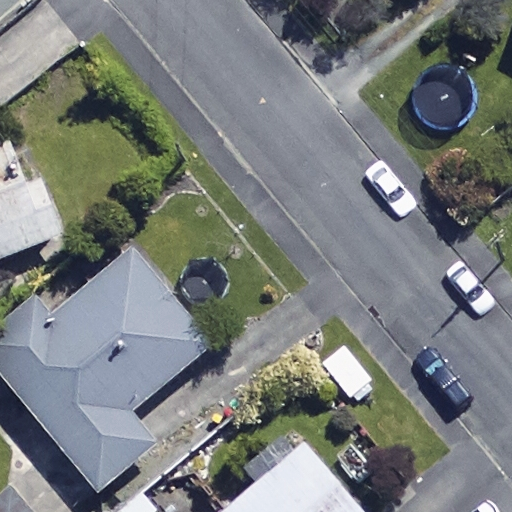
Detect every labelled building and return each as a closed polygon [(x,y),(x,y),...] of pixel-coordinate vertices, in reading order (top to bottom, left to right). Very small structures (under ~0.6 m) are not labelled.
[(75,43),(47,9),(0,46),(0,77),(13,94),(75,43)] [(0,275),(70,248),(26,137),(0,147),(0,275)] [(221,360),(141,265),(61,331),(48,316),(0,356),(0,377),(108,507),(164,461),(138,430),(221,360)] [(358,511),(313,458),(247,511),(358,511)] [(21,511),(14,502),(1,511),(21,511)]
